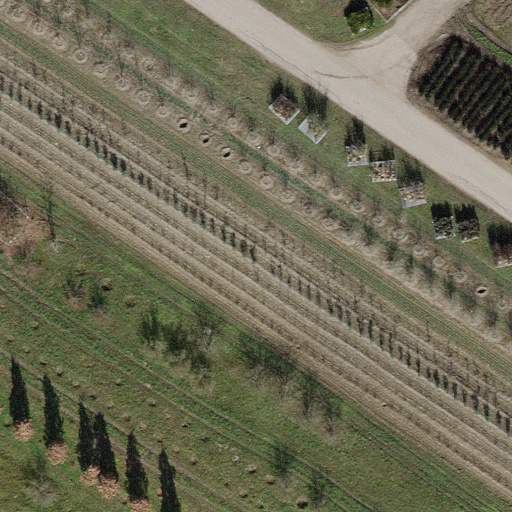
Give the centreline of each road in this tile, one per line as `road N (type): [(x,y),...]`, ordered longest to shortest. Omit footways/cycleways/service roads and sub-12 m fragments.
road 1 (unclassified): [(511,197),(216,0)]
road 2 (track): [(348,88),(446,0)]
